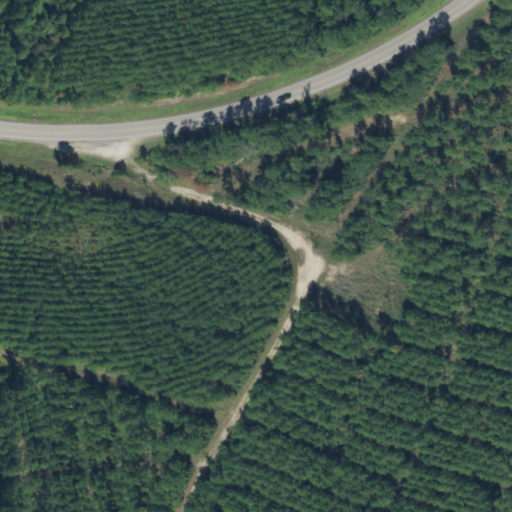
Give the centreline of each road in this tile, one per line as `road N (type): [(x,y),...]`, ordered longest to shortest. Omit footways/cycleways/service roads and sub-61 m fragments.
road 1 (residential): [(91,132),(101,160),(305,230),(344,205),(429,80),(503,0)]
road 2 (secondary): [(0,129),(91,132),(201,118),(398,49),(465,0)]
